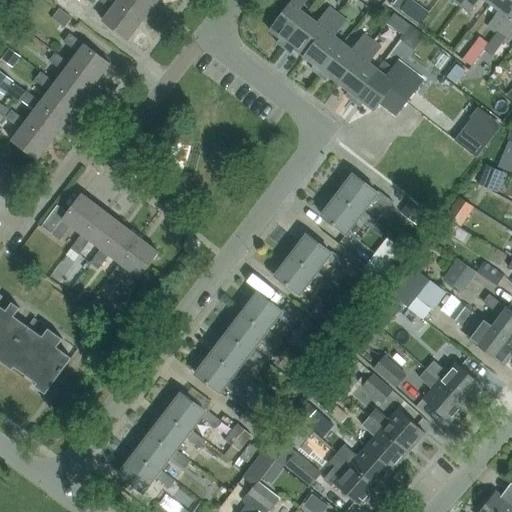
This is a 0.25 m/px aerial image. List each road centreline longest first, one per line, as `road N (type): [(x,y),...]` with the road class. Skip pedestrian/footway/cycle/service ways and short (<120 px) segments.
road 1 (residential): [(57,488),(318,131),(204,38),(233,0)]
road 2 (residential): [(431,511),(511,422)]
